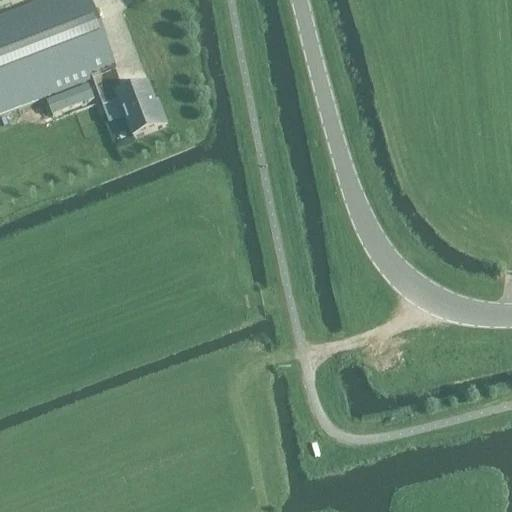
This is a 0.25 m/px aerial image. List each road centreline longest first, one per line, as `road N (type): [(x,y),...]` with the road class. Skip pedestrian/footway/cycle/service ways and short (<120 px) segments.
road 1 (track): [(428,298),(384,338),(256,374),(5,470)]
road 2 (tertiary): [(511,319),(473,317),(428,298),(383,256),(333,134),(301,0)]
